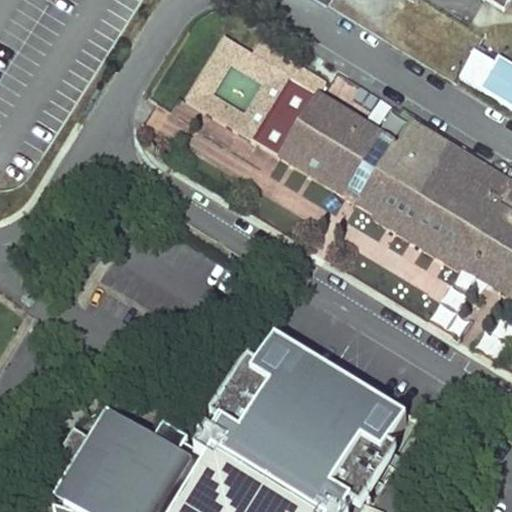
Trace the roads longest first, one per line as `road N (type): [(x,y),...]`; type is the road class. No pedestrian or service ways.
road 1 (residential): [(96,143),(511,399)]
road 2 (residential): [(511,144),(279,0)]
road 3 (residential): [(183,0),(96,143)]
road 4 (residential): [(96,143),(33,224),(0,240)]
